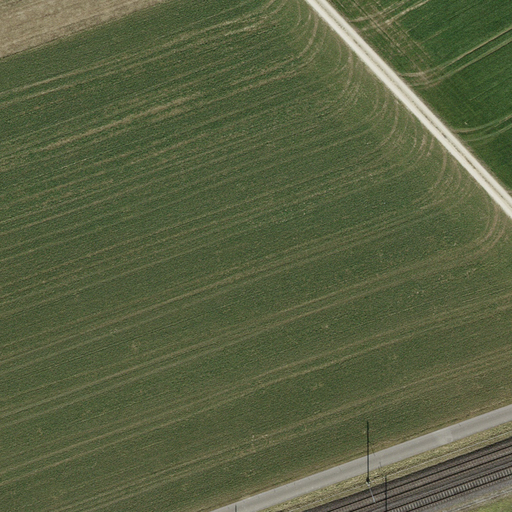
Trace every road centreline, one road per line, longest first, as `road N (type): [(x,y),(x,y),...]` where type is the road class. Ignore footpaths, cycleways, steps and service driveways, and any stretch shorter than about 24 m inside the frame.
road 1 (track): [(511,411),(225,511)]
road 2 (track): [(511,211),(313,0)]
